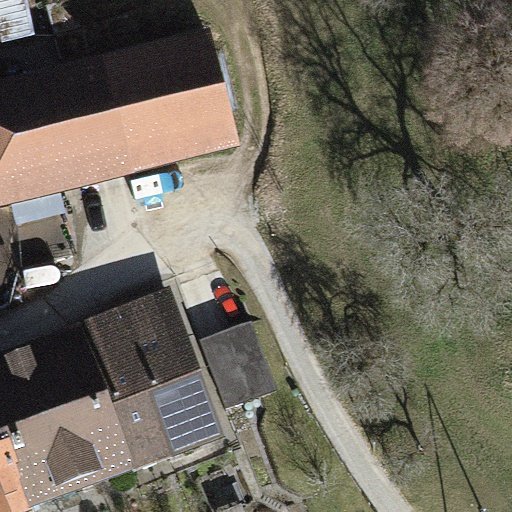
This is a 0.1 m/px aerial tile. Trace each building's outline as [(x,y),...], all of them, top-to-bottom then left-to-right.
[(32,37),(24,0),(0,0),(0,14),(6,42),(32,37)] [(103,59),(134,176),(239,148),(209,32),(103,59)] [(0,211),(134,176),(103,59),(0,85),(0,211)] [(118,311),(173,459),(225,440),(170,292),(118,311)] [(79,325),(134,473),(173,459),(118,311),(79,325)] [(0,441),(26,511),(27,511),(134,473),(79,325),(0,354),(0,441)] [(278,391),(252,325),(202,344),(228,410),(278,391)] [(0,511),(26,511),(0,441),(0,511)]
